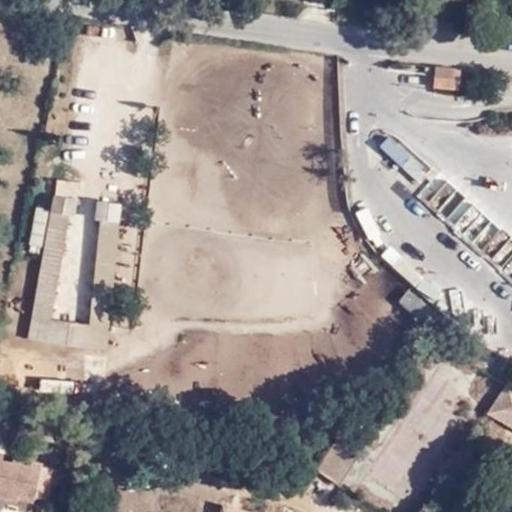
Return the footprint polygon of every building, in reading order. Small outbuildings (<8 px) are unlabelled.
[(463,28),(482,31),(485,6),(464,4),(463,28)] [(428,88),(455,91),(458,71),(430,69),(428,88)] [(379,149),(420,183),(432,168),(392,134),(379,149)] [(499,269),(511,256),(511,237),(448,173),(426,195),(499,269)] [(50,188),(47,204),(63,207),(70,208),(74,193),(50,188)] [(61,221),(44,219),(22,328),(99,344),(129,205),(108,200),(103,215),(110,217),(87,319),(43,310),(61,221)] [(63,207),(47,204),(44,219),(61,221),(63,207)] [(511,398),(511,399),(501,393),(489,412),(511,427),(511,398)] [(313,474),(336,489),(357,459),(335,444),(313,474)] [(0,493),(14,497),(17,492),(33,495),(40,460),(13,453),(13,460),(0,457),(0,493)]
